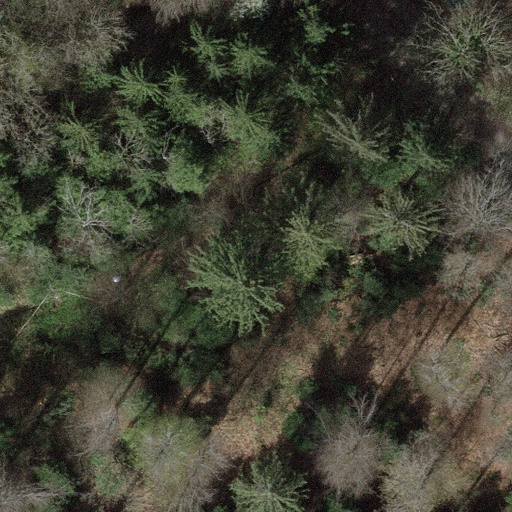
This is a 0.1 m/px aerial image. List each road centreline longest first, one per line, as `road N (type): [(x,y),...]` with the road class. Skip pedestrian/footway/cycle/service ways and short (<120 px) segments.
road 1 (track): [(0,95),(80,46),(209,0)]
road 2 (track): [(511,149),(455,105),(381,0)]
